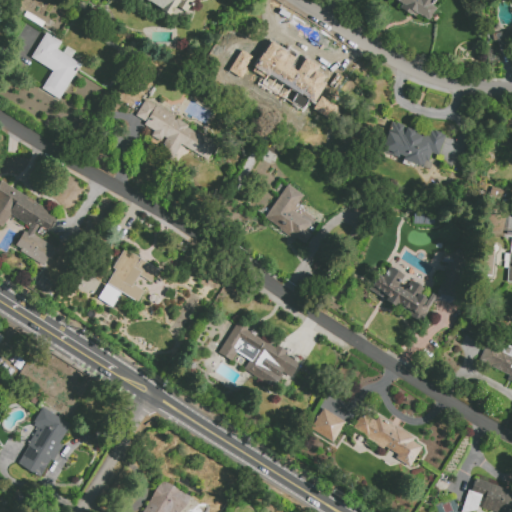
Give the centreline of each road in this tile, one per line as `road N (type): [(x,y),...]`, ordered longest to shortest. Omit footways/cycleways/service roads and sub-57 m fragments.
road 1 (residential): [(0,118),(182,224),(444,401),(511,437)]
road 2 (secondary): [(128,377),(340,511)]
road 3 (residential): [(297,0),(423,74),(511,90)]
road 4 (secondary): [(0,295),(128,377)]
road 5 (residential): [(81,511),(153,393)]
